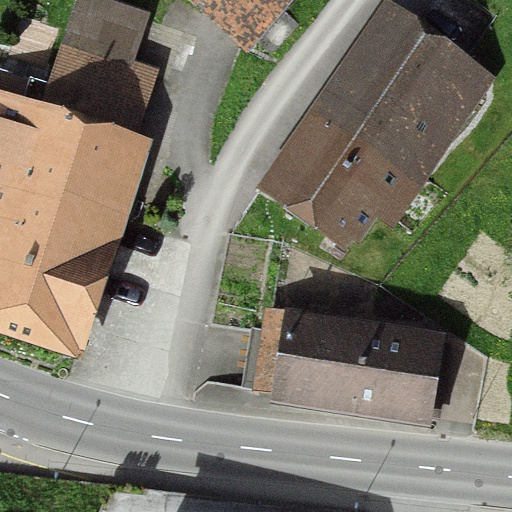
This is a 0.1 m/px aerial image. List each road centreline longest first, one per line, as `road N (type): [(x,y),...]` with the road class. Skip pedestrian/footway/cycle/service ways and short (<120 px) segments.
road 1 (secondary): [(511,476),(167,442),(0,389)]
road 2 (track): [(167,442),(246,78),(328,0)]
